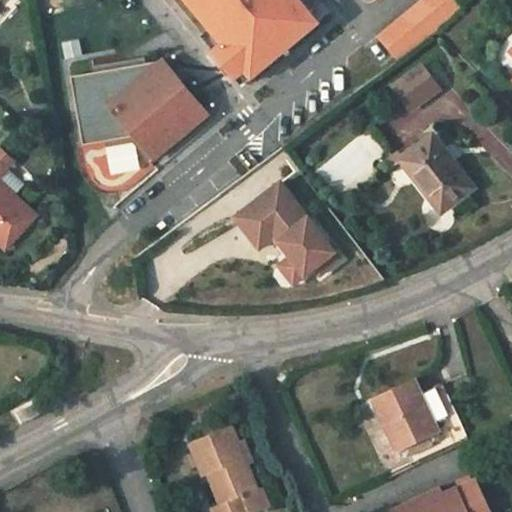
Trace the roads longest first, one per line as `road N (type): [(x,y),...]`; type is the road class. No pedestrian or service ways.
road 1 (unclassified): [(511,249),(468,275),(344,322),(251,336)]
road 2 (residential): [(62,316),(109,241),(252,124)]
road 3 (residential): [(322,511),(251,336)]
road 4 (residential): [(252,124),(366,27),(343,0)]
road 5 (residential): [(151,0),(252,124)]
road 6 (unclassified): [(192,340),(62,316)]
